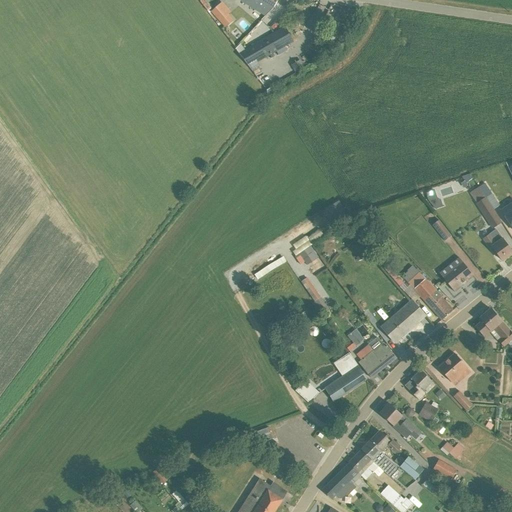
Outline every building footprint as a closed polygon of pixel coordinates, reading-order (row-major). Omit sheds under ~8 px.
[(236,0),(264,17),(271,9),(272,9),(278,0),(236,0)] [(222,28),(234,19),(220,1),(208,10),(222,28)] [(292,42),(283,27),(245,51),(240,45),(235,49),(252,72),(259,68),(257,63),(275,53),(278,56),(286,51),(284,46),(292,42)] [(485,199),(478,188),(469,194),(476,204),(475,204),(491,229),(501,223),(485,199)] [(493,210),(499,206),(491,194),(485,198),(493,210)] [(511,202),(500,210),(511,228),(511,202)] [(450,237),(438,221),(432,226),(444,242),(450,237)] [(511,252),(494,230),(483,239),(495,256),(497,255),(502,261),(511,253),(511,252)] [(472,276),(458,258),(439,273),(454,293),(462,286),(460,285),(461,285),(472,276)] [(403,284),(387,266),(384,269),(399,287),(403,284)] [(420,297),(441,321),(452,311),(412,266),(406,271),(407,272),(401,277),(409,286),(403,291),(413,303),(420,297)] [(304,279),(316,299),(320,297),(308,277),(304,279)] [(394,343),(425,316),(410,300),(380,327),(390,338),(394,343)] [(481,321),(474,327),(483,337),(489,332),(497,342),(498,341),(503,348),(511,340),(511,335),(490,309),(479,319),(481,321)] [(352,332),(347,336),(352,344),(347,348),(349,352),(359,343),(352,332)] [(383,343),(382,343),(377,338),(376,339),(356,355),(360,361),(358,363),(370,379),(388,364),(389,365),(396,359),(383,343)] [(333,402),(366,379),(348,354),(333,365),(341,377),(323,389),(333,402)] [(467,369),(454,354),(438,368),(451,383),(467,369)] [(432,383),(420,371),(404,386),(419,401),(426,395),(423,392),(432,383)] [(319,394),(304,381),(295,391),(309,404),(319,394)] [(445,397),(439,390),(435,395),(441,401),(445,397)] [(452,396),(465,410),(472,404),(458,390),(452,396)] [(418,416),(430,423),(439,407),(433,403),(430,406),(425,403),(418,416)] [(388,404),(379,414),(393,427),(394,427),(405,437),(409,434),(414,438),(420,433),(402,415),(401,416),(388,404)] [(275,448),(269,428),(254,433),(261,453),(275,448)] [(379,432),(370,441),(382,452),(386,447),(394,455),(400,449),(387,435),(384,437),(379,432)] [(385,456),(370,441),(361,450),(390,478),(399,468),(385,456)] [(455,459),(464,449),(456,443),(452,447),(446,441),(441,447),(455,459)] [(378,467),(361,450),(348,463),(356,474),(364,481),(378,467)] [(398,456),(393,462),(414,481),(423,470),(407,457),(403,461),(398,456)] [(437,458),(431,468),(449,479),(455,470),(437,458)] [(322,490),(332,499),(335,496),(336,498),(339,499),(342,499),(346,495),(347,496),(355,488),(352,484),(359,477),(348,465),(322,490)] [(256,484),(282,500),(287,492),(272,483),(270,487),(259,479),(256,484)] [(400,480),(397,484),(405,490),(408,486),(400,480)] [(389,483),(379,493),(399,511),(404,511),(412,505),(389,483)] [(273,511),(282,500),(256,484),(237,511),(273,511)]
